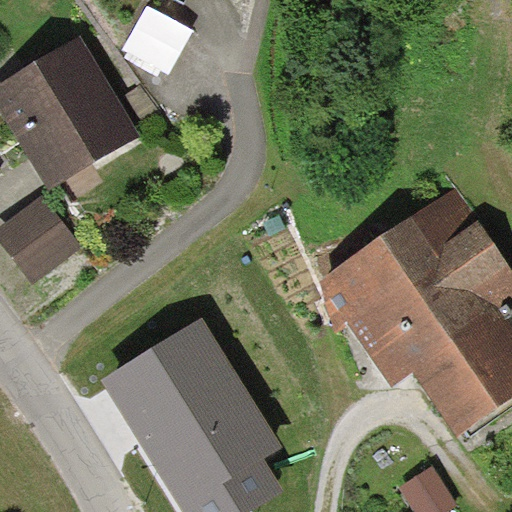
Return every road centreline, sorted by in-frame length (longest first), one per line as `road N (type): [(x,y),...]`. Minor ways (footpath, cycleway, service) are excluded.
road 1 (residential): [(261,0),(240,67),(247,165),(235,197),(13,368)]
road 2 (residential): [(102,511),(13,368)]
